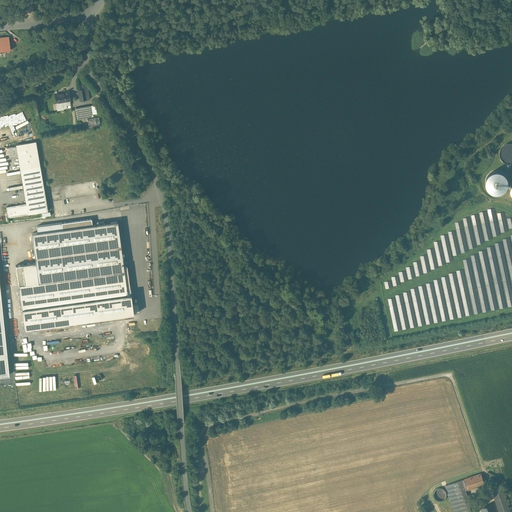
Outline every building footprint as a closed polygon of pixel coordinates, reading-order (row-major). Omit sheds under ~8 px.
[(0,51),(10,50),(9,37),(0,38),(0,51)] [(83,89),(78,90),(80,101),(89,99),(87,85),(82,85),(83,89)] [(68,92),(55,94),(57,110),(63,109),(62,102),(69,101),(70,101),(68,92)] [(91,105),(76,108),(78,119),(93,116),(91,105)] [(99,117),(87,119),(89,128),(100,126),(99,117)] [(26,203),(28,214),(48,210),(36,141),(16,145),(26,203)] [(504,162),(507,163),(510,163),(511,163),(511,143),(507,143),(504,145),(502,147),(500,150),(499,153),(500,156),(502,159),(504,162)] [(488,189),(491,192),(495,193),(498,193),(502,192),(505,190),(507,186),(508,183),(508,179),(506,176),(504,173),(500,171),(497,171),(493,171),(490,173),(487,175),(486,179),(485,182),(486,186),(488,189)] [(62,213),(60,195),(54,196),(57,214),(62,213)] [(8,217),(28,214),(26,203),(6,207),(8,217)] [(37,232),(31,233),(35,262),(38,283),(124,271),(117,222),(92,225),(91,219),(36,226),(37,232)] [(38,283),(35,262),(15,265),(24,329),(133,315),(130,294),(127,294),(124,271),(38,283)] [(0,375),(9,375),(0,291),(0,375)] [(481,474),(464,479),(468,490),(485,484),(481,474)] [(470,497),(468,490),(464,479),(453,483),(459,501),(466,499),(470,497)] [(492,489),(499,511),(509,511),(501,486),(492,489)] [(435,496),(436,498),(438,499),(440,500),(443,499),(445,498),(446,496),(447,494),(446,492),(445,490),(443,488),(441,488),(439,488),(437,490),(435,491),(435,493),(435,496)] [(470,511),(468,502),(460,505),(462,511),(470,511)] [(481,511),(496,511),(493,503),(480,508),(481,511)]
